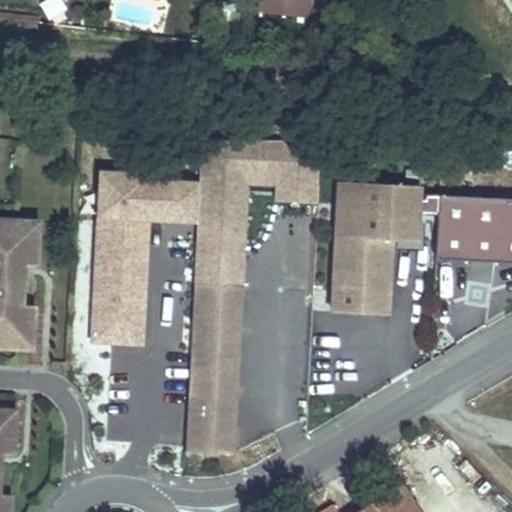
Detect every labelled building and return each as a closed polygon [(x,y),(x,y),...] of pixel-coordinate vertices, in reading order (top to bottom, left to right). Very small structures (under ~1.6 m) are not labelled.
[(59,0),(44,0),(37,5),(48,23),(66,11),(59,0)] [(307,19),(310,0),(261,0),(259,12),(307,19)] [(42,18),(0,11),(0,20),(41,25),(42,18)] [(338,190),(331,320),(385,323),(390,248),(415,249),(418,194),(338,190)] [(511,207),(438,203),(434,267),(511,271),(511,207)] [(41,269),(44,226),(0,222),(0,350),(35,353),(38,309),(6,307),(9,267),(30,269),(41,269)] [(30,269),(9,267),(6,307),(28,309),(30,269)] [(230,461),(239,295),(192,292),(183,458),(230,461)] [(0,457),(5,457),(15,458),(18,414),(0,413),(0,511),(11,511),(13,498),(2,498),(0,497),(0,457)] [(420,511),(402,482),(353,511),(338,511),(333,503),(318,511),(420,511)]
